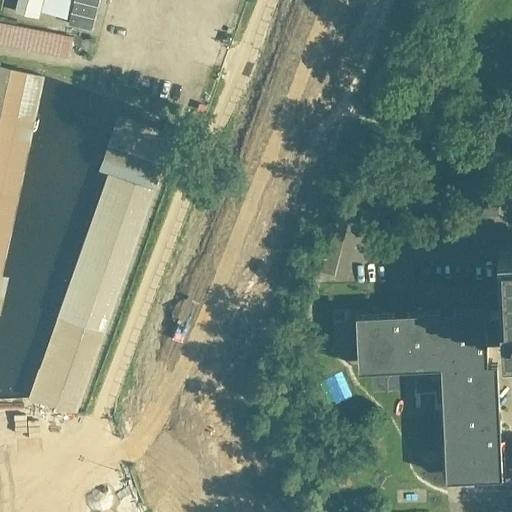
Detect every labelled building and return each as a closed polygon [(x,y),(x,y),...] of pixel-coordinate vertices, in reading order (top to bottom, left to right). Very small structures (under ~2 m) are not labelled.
[(73,0),(68,24),(92,29),(98,0),(73,0)] [(0,27),(0,49),(69,64),(74,42),(0,27)] [(0,278),(41,82),(0,73),(0,294),(2,295),(4,286),(0,285),(0,278)] [(172,134),(121,115),(100,173),(107,176),(31,388),(76,404),(152,190),(172,134)] [(498,215),(497,201),(483,201),(484,216),(498,215)] [(335,215),(320,271),(333,275),(348,218),(335,215)] [(497,470),(492,361),(489,361),(488,338),(504,337),(504,343),(511,342),(511,248),(505,249),(507,310),(503,310),(503,311),(486,312),(486,311),(362,316),(364,362),(447,358),(452,472),(497,470)] [(323,380),(332,406),(349,401),(339,374),(323,380)] [(1,408),(0,407),(0,458),(10,457),(1,408)] [(21,479),(67,466),(54,420),(8,433),(21,479)]
